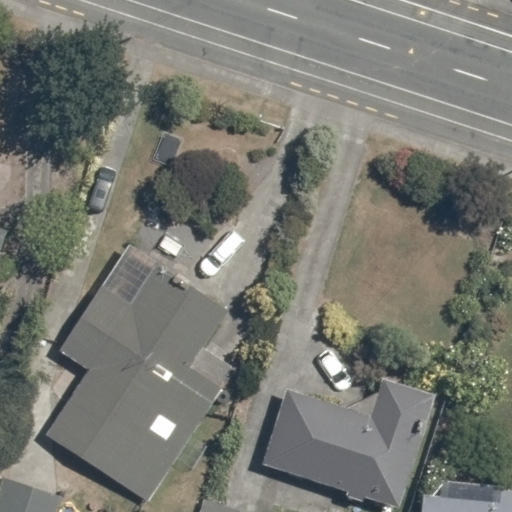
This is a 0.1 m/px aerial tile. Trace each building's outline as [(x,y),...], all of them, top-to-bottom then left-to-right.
[(216,306),(114,247),(56,349),(83,364),(42,436),(151,498),(227,364),(194,345),(216,306)] [(375,373),(366,403),(278,378),(255,460),(395,499),(427,388),(375,373)] [(57,511),(63,495),(2,476),(0,482),(0,511),(57,511)] [(511,511),(511,487),(484,486),(417,480),(414,511),(511,511)] [(246,511),(199,497),(194,511),(246,511)]
